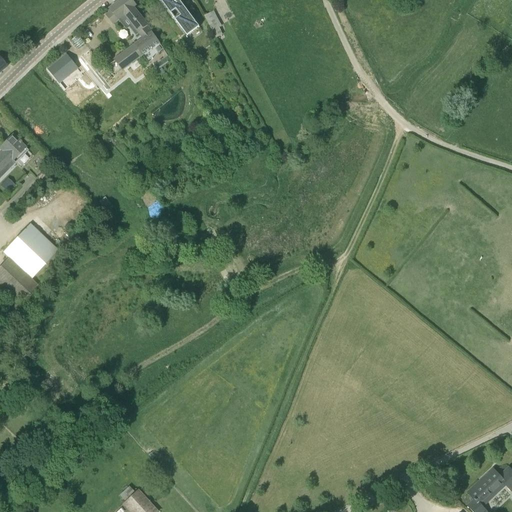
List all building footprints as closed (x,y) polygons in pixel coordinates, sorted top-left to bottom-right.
[(115,61),(107,68),(114,77),(122,71),(123,71),(142,56),(160,43),(152,33),(149,28),(145,31),(144,30),(148,26),(134,8),(137,6),(131,0),(122,0),(110,10),(113,14),(108,18),(113,25),(124,16),(143,39),(115,60),(114,61),(115,61)] [(160,0),(184,32),(196,23),(178,0),(160,0)] [(217,17),(207,22),(216,39),(223,35),(219,28),(222,27),(217,17)] [(66,55),(47,71),(58,85),(78,70),(66,55)] [(8,57),(2,61),(6,66),(11,61),(8,57)] [(0,149),(3,152),(0,154),(0,179),(15,164),(13,162),(26,149),(12,135),(0,148),(0,149)] [(47,179),(41,174),(36,179),(42,184),(47,179)] [(105,212),(113,208),(105,198),(98,203),(105,212)] [(8,258),(0,266),(0,284),(20,304),(36,286),(30,280),(57,252),(29,225),(2,253),(8,258)] [(484,482),(470,495),(478,504),(471,510),(473,511),(485,511),(482,508),(505,488),(511,494),(511,493),(511,471),(509,469),(500,477),(493,470),(482,480),(484,482)] [(125,502),(122,505),(128,511),(157,511),(138,490),(135,493),(125,502)]
